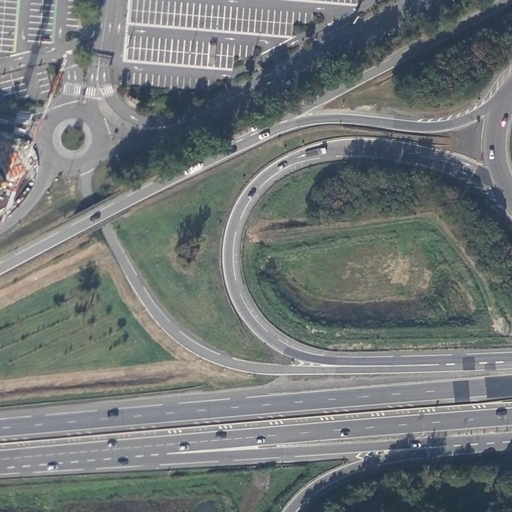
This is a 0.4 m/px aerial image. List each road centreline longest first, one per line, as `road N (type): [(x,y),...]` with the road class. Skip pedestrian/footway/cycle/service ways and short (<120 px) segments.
road 1 (trunk): [(466,363),(331,360),(285,347),(242,306),(232,233),(257,183),(322,149),(408,151),(503,187)]
road 2 (trunk): [(511,384),(0,427)]
road 3 (trunk): [(466,363),(270,370),(200,350),(144,296),(85,190),(92,162)]
road 4 (tertiary): [(98,154),(200,132),(447,0)]
road 5 (trunk): [(154,445),(168,458),(511,440)]
road 6 (trunk): [(154,445),(511,416)]
road 7 (tertiary): [(419,0),(171,128),(138,134),(100,124)]
road 8 (trunk): [(255,137),(0,267)]
road 9 (trunk): [(506,0),(255,137)]
road 10 (trunk): [(508,95),(439,126),(315,119),(255,137)]
road 11 (trunk): [(288,511),(322,481),(367,462),(511,442)]
road 12 (trunk): [(0,459),(154,445)]
